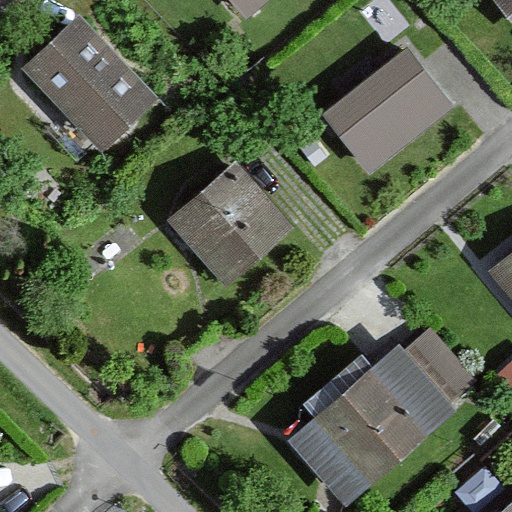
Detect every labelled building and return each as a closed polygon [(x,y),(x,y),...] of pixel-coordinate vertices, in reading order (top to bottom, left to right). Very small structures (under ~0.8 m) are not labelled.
[(216,0),(236,24),(266,0),(216,0)] [(511,0),(483,0),(511,33),(511,0)] [(151,99),(75,15),(16,68),(91,152),(151,99)] [(314,115),(358,171),(440,107),(397,51),(314,115)] [(212,286),(285,222),(229,159),(156,223),(212,286)] [(511,247),(480,271),(511,312),(511,247)] [(341,505),(450,398),(389,336),(279,442),(341,505)] [(511,511),(511,493),(491,511),(511,511)]
